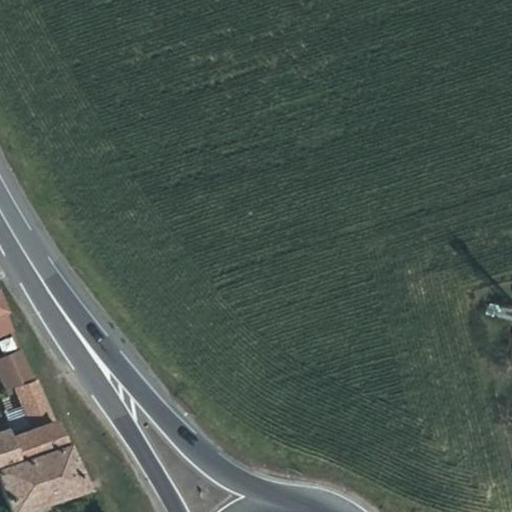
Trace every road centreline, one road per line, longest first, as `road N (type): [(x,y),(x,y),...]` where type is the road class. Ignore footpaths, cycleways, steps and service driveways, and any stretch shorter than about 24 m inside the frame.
road 1 (primary): [(275,499),(222,473),(77,331)]
road 2 (primary): [(77,331),(185,511)]
road 3 (primary): [(77,331),(0,211)]
